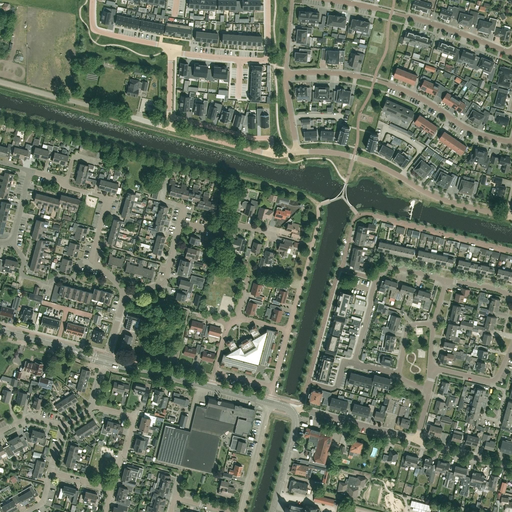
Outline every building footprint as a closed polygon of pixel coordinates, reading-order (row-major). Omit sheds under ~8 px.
[(229,10),(229,11),(239,12),(239,5),(235,5),(236,0),(230,0),(229,10)] [(239,5),(239,12),(248,11),(248,0),(242,0),(242,5),(239,5)] [(259,0),(257,0),(254,0),(254,9),(257,9),(257,10),(263,10),(263,5),(260,5),(259,0)] [(420,1),(418,9),(417,10),(420,11),(420,10),(422,10),(422,11),(425,12),(425,11),(427,3),(420,1)] [(449,7),(447,10),(445,18),(450,20),(452,15),(456,16),(456,15),(458,8),(454,7),(454,8),(449,7)] [(466,9),(458,7),(458,8),(456,15),(460,16),(458,23),(459,23),(459,24),(461,25),(462,24),(464,24),(467,14),(464,14),(466,9)] [(102,18),(101,23),(106,24),(109,24),(110,17),(114,18),(116,9),(111,8),(111,9),(111,12),(104,11),(103,15),(102,15),(103,15),(102,18)] [(306,21),(307,12),(300,11),(299,16),(298,16),(298,20),(299,20),(299,21),(302,21),(301,25),(305,25),(306,21)] [(467,14),(464,24),(467,25),(467,26),(469,27),(470,26),(471,26),(473,19),(476,20),(475,22),(476,22),(478,15),(478,13),(471,11),(470,15),(467,14)] [(329,15),(328,24),(326,24),(325,27),(329,28),(330,25),(334,25),(335,16),(329,15)] [(478,15),(476,22),(478,23),(479,24),(477,30),(479,30),(479,31),(484,32),(486,22),(484,21),(485,16),(478,15)] [(486,22),(484,32),(488,34),(488,33),(490,33),(492,26),(495,27),(497,20),(490,18),(489,22),(486,22)] [(353,19),(351,26),(349,25),(348,33),(352,34),(353,29),(357,30),(359,20),(353,19)] [(362,31),(368,32),(368,34),(371,34),(372,29),(369,29),(370,23),(364,22),(365,21),(364,21),(362,31)] [(166,23),(165,34),(171,35),(173,23),(166,23)] [(185,25),(183,37),(190,38),(192,26),(185,25)] [(298,36),(307,37),(307,33),(312,34),(312,28),(306,27),(306,30),(297,29),(297,33),(298,33),(298,36)] [(508,41),(511,30),(503,28),(503,30),(496,29),(495,35),(501,37),(500,39),(508,41)] [(409,42),(412,33),(411,33),(411,34),(406,32),(404,40),(409,42)] [(414,34),(412,33),(409,42),(416,44),(419,35),(416,34),(416,35),(414,35),(414,34)] [(421,36),(419,35),(416,44),(423,46),(425,37),(423,36),(422,37),(421,37),(421,36)] [(307,37),(298,36),(297,38),(296,38),(296,42),(304,43),(304,46),(310,47),(311,41),(307,40),(307,37)] [(442,52),(445,43),(444,44),(439,42),(437,50),(442,52)] [(445,43),(442,52),(449,55),(452,46),(449,45),(449,46),(447,45),(448,44),(445,43)] [(452,46),(449,55),(454,56),(452,60),(456,62),(459,53),(456,52),(457,48),(452,47),(452,46)] [(332,64),(333,51),(327,50),(327,49),(322,48),(322,56),(326,56),(326,62),(329,63),(328,63),(332,64)] [(307,57),(311,58),(311,50),(305,49),(305,53),(295,52),(295,56),(296,56),(295,60),(302,61),(302,63),(307,63),(307,57)] [(459,53),(456,62),(461,64),(462,63),(464,62),(466,62),(470,53),(464,50),(462,54),(461,54),(459,54),(459,53)] [(340,51),(333,51),(332,64),(337,64),(337,63),(339,63),(339,59),(340,58),(344,58),(345,51),(340,51)] [(360,55),(352,53),(349,65),(352,65),(352,66),(356,67),(356,66),(357,67),(359,60),(363,61),(364,54),(360,53),(360,55)] [(476,55),(470,53),(466,62),(468,63),(469,65),(468,67),(474,69),(477,61),(475,60),(474,59),(476,55)] [(477,61),(474,69),(477,70),(481,68),(484,70),(483,72),(488,60),(487,60),(488,59),(484,57),(483,58),(482,57),(481,61),(480,62),(477,61)] [(488,60),(483,72),(489,74),(489,80),(492,81),(496,68),(493,67),(494,63),(493,62),(494,61),(490,59),(489,60),(488,60)] [(189,78),(190,71),(187,71),(187,67),(188,64),(180,63),(179,75),(185,75),(184,78),(189,79),(189,78)] [(190,71),(189,78),(199,79),(199,77),(201,65),(198,65),(198,64),(194,64),(193,71),(190,71)] [(201,65),(199,77),(205,78),(205,80),(207,80),(209,80),(210,73),(206,73),(207,66),(201,65)] [(210,73),(209,80),(213,81),(213,79),(219,79),(220,67),(219,67),(219,66),(215,66),(215,67),(214,67),(213,74),(210,73)] [(220,67),(219,79),(224,80),(224,82),(229,82),(230,75),(226,75),(226,71),(227,67),(223,67),(220,67)] [(503,68),(501,67),(500,71),(499,76),(500,76),(498,83),(505,85),(509,86),(510,83),(506,82),(507,78),(511,79),(511,75),(511,70),(509,69),(508,68),(505,67),(504,68),(503,68)] [(399,79),(402,70),(397,68),(394,77),(399,79)] [(402,70),(399,79),(404,81),(407,72),(402,70)] [(407,72),(404,81),(409,83),(412,74),(407,72)] [(412,74),(409,83),(414,85),(418,76),(412,74)] [(421,88),(426,90),(430,82),(431,79),(422,75),(420,82),(423,83),(421,88)] [(130,79),(128,88),(128,87),(126,94),(137,97),(138,90),(138,88),(141,89),(146,90),(148,83),(142,81),(142,83),(140,82),(140,81),(130,79)] [(435,84),(430,82),(426,90),(431,93),(435,84)] [(445,88),(440,85),(441,84),(438,83),(437,85),(435,84),(431,93),(436,95),(437,91),(441,94),(445,88)] [(323,99),(323,87),(322,87),(321,86),(318,86),(318,87),(316,87),(316,95),(313,95),(312,101),(319,101),(319,99),(323,99)] [(324,87),(323,87),(323,99),(327,99),(326,102),(333,102),(333,95),(329,95),(330,88),(328,88),(328,86),(325,86),(324,87)] [(297,97),(302,96),(302,99),(307,99),(307,101),(311,101),(310,92),(307,92),(307,87),(296,88),(296,91),(295,91),(295,95),(296,95),(297,97)] [(451,91),(449,90),(445,88),(441,94),(445,96),(442,100),(447,103),(452,95),(449,94),(451,91)] [(495,104),(504,106),(507,94),(503,93),(504,90),(505,90),(499,88),(499,89),(495,104)] [(343,102),(345,90),(344,90),(345,90),(345,89),(341,89),(341,90),(338,89),(337,95),(334,94),(334,101),(337,102),(337,101),(343,102)] [(351,91),(345,90),(343,102),(349,103),(349,105),(352,105),(354,99),(350,98),(351,91)] [(189,98),(181,97),(181,102),(180,102),(180,106),(180,110),(188,111),(188,104),(193,105),(194,92),(190,91),(189,98)] [(454,97),(452,95),(447,103),(451,106),(456,98),(458,96),(456,95),(454,97)] [(459,100),(456,98),(451,106),(456,109),(461,101),(459,100)] [(461,101),(456,109),(461,112),(463,109),(466,111),(471,103),(463,98),(461,101)] [(207,109),(207,101),(204,100),(203,102),(195,101),(194,114),(199,114),(199,113),(203,114),(203,109),(207,109)] [(390,113),(394,103),(387,100),(383,110),(390,113)] [(210,106),(207,117),(214,119),(216,112),(220,113),(222,104),(215,102),(213,107),(210,106)] [(474,121),(480,110),(477,108),(478,105),(473,102),(468,110),(471,112),(471,113),(468,118),(469,118),(468,119),(472,121),(472,120),(474,121)] [(394,103),(390,113),(396,116),(401,106),(394,103)] [(401,106),(396,116),(403,119),(407,109),(401,106)] [(227,123),(228,119),(229,116),(232,116),(234,110),(229,108),(228,111),(222,109),(219,121),(227,123)] [(260,120),(260,125),(260,127),(269,127),(268,127),(268,115),(269,115),(263,115),(263,109),(257,109),(257,120),(260,120)] [(407,109),(403,119),(410,122),(414,112),(407,109)] [(481,110),(480,110),(474,121),(476,122),(476,123),(479,125),(479,124),(480,124),(484,117),(488,120),(490,113),(485,110),(484,113),(480,111),(481,110)] [(246,112),(244,120),(248,120),(248,127),(255,127),(255,120),(256,120),(256,114),(250,114),(250,111),(246,112)] [(497,123),(507,126),(509,118),(502,116),(503,113),(496,111),(494,117),(498,118),(497,123)] [(235,114),(232,124),(235,125),(235,126),(238,127),(240,120),(244,121),(245,115),(241,114),(241,116),(235,114)] [(417,128),(419,126),(424,118),(420,115),(414,123),(417,124),(415,127),(417,128)] [(429,121),(424,118),(419,126),(421,127),(420,130),(422,131),(423,129),(429,121)] [(304,131),(305,140),(311,140),(311,127),(310,119),(302,120),(302,125),(307,124),(307,131),(304,131)] [(433,124),(429,121),(423,129),(428,132),(433,124)] [(438,127),(433,124),(428,132),(430,134),(429,136),(431,137),(438,127)] [(340,132),(335,131),(334,139),(338,140),(338,141),(341,142),(341,141),(343,141),(343,143),(346,144),(350,132),(349,131),(350,128),(343,126),(342,129),(341,129),(340,132)] [(444,142),(449,134),(444,131),(439,139),(444,142)] [(378,139),(378,136),(371,134),(370,137),(366,149),(370,150),(370,149),(372,149),(372,151),(375,152),(375,150),(379,152),(383,145),(378,143),(378,139)] [(453,138),(449,134),(444,142),(448,145),(453,138)] [(20,142),(21,138),(14,136),(13,140),(12,144),(11,149),(14,149),(12,155),(19,157),(21,149),(18,148),(19,142),(20,142)] [(458,141),(453,138),(448,145),(452,148),(458,141)] [(32,145),(32,148),(34,149),(33,156),(40,158),(42,149),(37,148),(39,143),(33,141),(32,145)] [(462,144),(458,141),(452,148),(457,151),(462,144)] [(1,146),(0,150),(0,155),(5,156),(7,150),(10,151),(11,149),(12,144),(8,143),(7,148),(1,146)] [(390,144),(388,143),(387,145),(383,143),(383,145),(379,152),(385,155),(390,144)] [(21,149),(19,157),(26,159),(27,153),(30,153),(32,148),(32,145),(26,144),(25,150),(21,149)] [(393,146),(390,144),(385,155),(391,158),(395,149),(392,148),(393,146)] [(462,144),(457,151),(462,155),(462,154),(464,152),(467,147),(462,144)] [(53,146),(47,145),(46,150),(42,149),(40,158),(46,160),(48,153),(51,153),(53,146)] [(53,145),(53,146),(51,153),(54,154),(52,161),(59,163),(61,154),(57,153),(58,147),(53,145)] [(478,162),(482,150),(480,150),(480,149),(477,148),(476,149),(476,148),(474,155),(470,154),(468,162),(473,164),(474,161),(478,162)] [(61,154),(59,163),(65,165),(68,156),(69,152),(66,151),(67,150),(63,149),(61,154)] [(482,150),(478,162),(482,163),(481,166),(487,168),(490,159),(489,159),(487,158),(486,158),(488,152),(487,152),(488,151),(484,150),(484,151),(482,150)] [(399,164),(406,153),(403,151),(402,153),(399,151),(393,159),(399,163),(398,163),(399,164)] [(406,153),(399,164),(404,167),(409,159),(406,157),(408,155),(406,153)] [(416,161),(419,163),(414,169),(415,170),(415,171),(416,172),(417,172),(419,173),(427,164),(424,162),(426,159),(421,155),(416,161)] [(502,171),(504,172),(508,173),(511,163),(509,162),(511,158),(508,157),(508,159),(501,157),(500,159),(498,159),(498,158),(493,156),(491,162),(497,164),(497,162),(500,162),(499,163),(504,164),(502,171)] [(88,166),(80,164),(79,164),(78,167),(79,167),(78,170),(87,172),(88,168),(93,169),(94,166),(88,164),(88,166)] [(429,166),(427,164),(419,173),(421,175),(421,176),(423,177),(424,177),(429,171),(432,174),(436,168),(432,165),(429,166)] [(448,172),(439,168),(436,174),(439,175),(436,182),(437,183),(437,184),(439,185),(440,184),(442,185),(447,174),(448,172)] [(87,172),(78,170),(77,176),(86,178),(87,174),(91,175),(92,173),(87,172)] [(3,178),(11,180),(13,174),(5,172),(4,176),(0,175),(0,178),(3,179),(3,178)] [(447,174),(442,185),(444,186),(444,187),(446,188),(447,188),(448,188),(450,183),(451,183),(452,182),(455,183),(457,176),(453,174),(451,175),(451,176),(447,174)] [(102,175),(101,179),(98,188),(104,190),(106,181),(103,180),(104,175),(102,175)] [(113,178),(112,182),(110,191),(116,193),(118,184),(114,183),(115,179),(117,179),(117,176),(114,175),(113,178)] [(86,178),(77,176),(75,182),(84,184),(85,180),(90,181),(90,179),(86,178)] [(107,176),(106,181),(104,190),(110,191),(112,182),(109,181),(110,177),(107,176)] [(465,193),(468,181),(463,180),(463,178),(459,177),(457,184),(461,185),(459,191),(460,191),(460,192),(462,193),(463,192),(465,193)] [(3,178),(3,179),(2,182),(0,181),(0,184),(2,185),(2,184),(10,186),(11,180),(3,178)] [(175,196),(178,185),(174,184),(175,181),(170,180),(169,185),(171,186),(169,194),(175,196)] [(468,181),(465,193),(467,194),(468,195),(470,195),(471,194),(472,195),(473,188),(477,189),(479,182),(475,181),(474,183),(468,181)] [(2,184),(2,185),(1,188),(0,187),(0,190),(8,192),(10,186),(2,184)] [(181,186),(178,185),(175,196),(181,197),(184,185),(182,184),(181,186)] [(189,188),(189,191),(187,199),(192,200),(196,185),(194,185),(193,189),(189,188)] [(199,186),(196,185),(192,200),(198,202),(199,199),(200,196),(200,194),(197,193),(199,186)] [(495,196),(503,198),(506,187),(497,185),(495,196)] [(0,190),(0,196),(7,198),(8,192),(0,190)] [(127,192),(126,198),(134,201),(135,197),(139,198),(140,196),(135,195),(127,192)] [(198,202),(197,207),(203,208),(207,193),(204,192),(203,197),(200,196),(199,199),(198,202)] [(40,203),(42,195),(36,193),(34,201),(38,203),(37,206),(40,207),(41,203),(40,203)] [(276,202),(277,196),(269,194),(268,200),(276,202)] [(48,196),(42,195),(40,203),(41,203),(44,204),(43,208),(46,209),(47,205),(46,205),(48,196)] [(52,210),(53,206),(52,206),(54,198),(48,196),(46,205),(47,205),(50,206),(49,210),(52,210)] [(68,209),(71,210),(72,206),(71,206),(73,198),(67,196),(65,205),(66,205),(69,206),(68,209)] [(60,200),(54,198),(52,206),(53,206),(56,207),(55,211),(57,212),(58,208),(59,203),(60,200)] [(79,199),(73,198),(71,206),(72,206),(75,207),(74,211),(76,212),(77,211),(79,212),(80,208),(77,207),(79,199)] [(211,198),(210,202),(208,210),(214,211),(218,199),(215,198),(215,199),(211,198)] [(243,207),(245,208),(244,213),(241,212),(241,213),(251,215),(253,208),(257,209),(259,202),(251,200),(250,205),(247,204),(247,202),(245,202),(243,202),(242,206),(243,207)] [(1,208),(9,210),(10,204),(2,201),(1,206),(0,205),(0,208),(1,208)] [(155,206),(157,207),(156,211),(158,211),(158,212),(166,214),(168,208),(160,205),(161,203),(154,201),(153,204),(156,204),(155,206)] [(271,219),(273,211),(267,210),(267,209),(260,207),(258,214),(259,214),(258,217),(265,219),(265,217),(271,219)] [(289,216),(290,211),(285,210),(284,212),(281,211),(282,208),(277,207),(276,210),(276,209),(274,217),(280,219),(281,218),(285,219),(286,215),(289,216)] [(1,208),(0,208),(0,209),(0,213),(7,216),(9,210),(1,208)] [(131,212),(122,210),(121,216),(125,217),(124,220),(133,222),(133,219),(129,218),(130,214),(134,215),(135,213),(131,212)] [(158,212),(158,211),(156,211),(154,210),(154,212),(158,213),(157,217),(165,219),(166,214),(158,212)] [(157,217),(152,216),(152,218),(156,219),(155,223),(163,225),(165,219),(157,217)] [(113,219),(112,225),(120,227),(121,224),(125,225),(126,223),(132,225),(133,222),(124,220),(124,222),(121,222),(121,221),(113,219)] [(36,220),(35,226),(43,228),(43,227),(44,224),(48,225),(49,222),(45,221),(44,222),(36,220)] [(155,223),(151,222),(150,224),(155,225),(154,229),(158,230),(162,231),(163,225),(155,223)] [(297,231),(299,225),(292,223),(291,225),(288,224),(286,231),(292,233),(291,236),(298,238),(299,232),(297,231)] [(357,226),(357,228),(358,229),(357,231),(367,233),(367,230),(375,231),(376,226),(379,226),(379,224),(376,224),(376,225),(373,224),(369,223),(368,226),(368,227),(359,225),(359,226),(357,226)] [(78,224),(77,227),(76,231),(73,230),(72,232),(75,233),(76,233),(86,235),(87,229),(83,228),(84,225),(78,224)] [(43,228),(35,226),(33,232),(41,234),(41,233),(42,230),(46,231),(47,228),(43,227),(43,228)] [(41,234),(33,232),(32,238),(37,239),(40,240),(41,236),(45,237),(45,234),(41,233),(41,234)] [(76,233),(75,233),(74,237),(71,236),(71,238),(74,239),(84,241),(86,235),(76,233)] [(157,235),(153,234),(152,236),(157,237),(156,241),(164,243),(165,237),(157,235)] [(203,236),(196,234),(195,237),(191,236),(189,242),(198,245),(199,241),(202,242),(203,236)] [(117,239),(109,237),(107,243),(115,245),(116,241),(120,242),(121,240),(117,239)] [(356,237),(355,243),(364,245),(365,241),(369,242),(373,243),(373,241),(365,239),(356,237)] [(243,250),(245,240),(238,238),(238,241),(232,239),(230,246),(236,247),(235,249),(243,250)] [(156,241),(151,240),(151,242),(155,243),(154,247),(162,249),(164,243),(156,241)] [(391,244),(390,252),(396,254),(398,242),(395,241),(395,245),(391,244)] [(68,248),(78,251),(80,245),(70,242),(68,247),(65,246),(65,248),(68,249),(68,248)] [(258,253),(261,244),(254,242),(251,251),(258,253)] [(281,255),(285,256),(286,252),(288,248),(291,248),(292,243),(286,242),(286,245),(280,243),(278,250),(282,251),(281,255)] [(403,247),(401,255),(407,256),(410,245),(407,244),(406,247),(403,247)] [(36,245),(34,251),(42,253),(43,252),(44,249),(47,250),(48,247),(44,246),(44,247),(36,245)] [(161,255),(162,249),(154,247),(150,245),(149,248),(154,249),(153,253),(161,255)] [(196,250),(188,248),(187,247),(186,251),(187,251),(186,254),(189,255),(188,259),(197,261),(198,255),(199,251),(196,250)] [(423,260),(426,247),(425,251),(419,250),(417,258),(423,260)] [(68,248),(68,249),(67,253),(64,252),(63,254),(67,255),(67,254),(77,257),(78,251),(68,248)] [(34,251),(33,257),(41,259),(41,258),(42,255),(46,256),(47,253),(43,252),(42,253),(34,251)] [(271,264),(273,253),(266,251),(264,258),(261,258),(258,269),(261,270),(262,265),(263,265),(264,262),(271,264)] [(353,253),(351,259),(360,261),(361,257),(365,258),(366,256),(362,255),(353,253)] [(114,267),(116,258),(112,257),(112,255),(110,254),(109,256),(110,256),(107,265),(114,267)] [(449,256),(447,265),(453,266),(455,258),(455,255),(449,254),(448,256),(449,256)] [(121,259),(116,258),(114,267),(121,269),(123,260),(124,260),(124,258),(121,257),(121,259)] [(61,264),(71,267),(73,261),(62,258),(61,263),(58,262),(58,264),(61,265),(61,264)] [(0,264),(0,271),(5,273),(5,272),(8,272),(11,260),(5,259),(4,265),(0,264)] [(179,266),(188,269),(189,265),(192,266),(193,263),(190,262),(180,259),(179,266)] [(351,259),(350,265),(354,266),(353,269),(361,271),(362,267),(359,267),(360,263),(364,264),(364,262),(360,261),(351,259)] [(17,262),(11,260),(8,272),(11,273),(11,275),(14,275),(17,262)] [(471,260),(471,262),(469,270),(475,271),(477,264),(478,261),(471,260)] [(39,265),(31,262),(30,268),(38,271),(39,266),(43,267),(43,265),(40,264),(39,265)] [(131,275),(134,265),(129,264),(130,262),(127,262),(126,264),(127,264),(125,273),(131,275)] [(61,264),(61,265),(60,268),(57,268),(56,270),(59,271),(59,270),(69,273),(71,267),(61,264)] [(138,267),(134,265),(131,275),(138,276),(141,265),(139,264),(138,267)] [(143,265),(141,265),(138,276),(144,278),(147,269),(142,268),(143,265)] [(188,269),(179,266),(177,273),(186,275),(189,276),(190,273),(187,272),(188,269)] [(503,266),(502,269),(499,268),(497,276),(497,277),(500,278),(500,277),(503,277),(505,270),(505,266),(503,266)] [(151,270),(147,269),(144,278),(151,280),(153,271),(154,271),(155,269),(152,268),(151,270)] [(180,279),(180,280),(179,280),(178,283),(179,283),(178,286),(188,289),(190,282),(180,279)] [(386,279),(385,282),(381,280),(378,290),(385,292),(386,287),(389,288),(392,281),(386,279)] [(398,283),(392,281),(389,288),(392,289),(391,294),(390,297),(391,297),(390,300),(394,302),(395,299),(398,289),(396,288),(398,283)] [(254,283),(251,294),(256,295),(255,298),(262,300),(262,297),(259,296),(261,285),(254,283)] [(398,289),(395,299),(401,300),(403,293),(406,293),(408,286),(402,284),(401,290),(398,289)] [(61,285),(61,286),(60,290),(59,293),(58,295),(65,296),(67,287),(61,285)] [(414,288),(408,286),(406,293),(409,294),(408,299),(413,301),(415,295),(413,294),(414,288)] [(73,288),(67,287),(65,296),(71,298),(73,288)] [(280,287),(277,301),(273,300),(272,303),(279,304),(279,301),(284,303),(287,292),(285,291),(286,288),(280,287)] [(79,290),(73,288),(71,298),(77,300),(79,290)] [(461,294),(456,293),(455,299),(463,301),(464,297),(468,298),(470,290),(462,288),(461,294)] [(94,289),(93,293),(91,298),(98,300),(100,290),(94,289)] [(85,292),(79,290),(77,300),(83,301),(85,292)] [(106,292),(100,290),(98,300),(104,302),(106,292)] [(191,293),(182,290),(182,293),(177,292),(175,299),(184,301),(185,297),(189,298),(191,293)] [(415,295),(413,301),(412,302),(418,304),(419,302),(421,303),(423,299),(425,292),(419,290),(417,290),(415,295)] [(85,292),(83,301),(89,303),(90,298),(91,298),(93,293),(85,292)] [(106,292),(104,302),(110,303),(113,294),(106,292)] [(337,309),(336,313),(348,316),(354,295),(341,292),(341,295),(340,299),(338,306),(337,309)] [(431,294),(425,292),(423,299),(426,300),(423,308),(428,310),(432,300),(429,299),(431,294)] [(492,297),(491,300),(488,300),(487,298),(484,297),(485,293),(481,292),(479,301),(490,303),(499,305),(500,299),(492,297)] [(12,306),(12,309),(2,306),(0,311),(0,314),(11,318),(13,312),(17,313),(17,312),(18,307),(20,300),(16,299),(14,306),(12,306)] [(262,302),(254,300),(254,303),(249,302),(246,313),(253,315),(256,304),(261,305),(262,302)] [(282,311),(277,309),(278,306),(270,304),(270,307),(274,309),(272,319),(279,322),(282,311)] [(453,305),(452,312),(463,314),(463,311),(460,310),(461,307),(453,305)] [(21,312),(21,313),(20,315),(20,316),(21,317),(20,320),(26,321),(27,318),(30,319),(31,318),(32,316),(31,315),(33,310),(30,309),(29,310),(25,308),(23,308),(22,312),(21,312)] [(384,308),(383,312),(393,315),(391,321),(389,320),(389,321),(399,324),(401,318),(396,316),(397,312),(384,308)] [(488,312),(479,310),(478,313),(487,315),(487,318),(483,318),(482,320),(495,323),(496,317),(487,315),(488,312)] [(463,314),(452,312),(450,318),(458,320),(459,317),(462,317),(463,314)] [(137,321),(138,316),(127,313),(126,318),(127,319),(125,328),(130,330),(133,320),(136,321),(137,321)] [(99,324),(101,316),(95,314),(93,322),(99,324)] [(334,321),(346,324),(348,319),(336,315),(334,321)] [(49,317),(43,316),(40,325),(46,327),(49,317)] [(49,317),(46,327),(52,328),(54,319),(49,317)] [(57,330),(60,320),(54,319),(52,328),(57,330)] [(482,320),(481,320),(480,323),(485,324),(485,327),(486,327),(493,329),(495,323),(482,320)] [(192,321),(190,329),(201,331),(199,336),(203,337),(205,330),(202,329),(203,324),(192,321)] [(334,321),(332,327),(342,329),(344,324),(346,325),(346,324),(334,321)] [(384,326),(383,330),(391,332),(392,329),(397,330),(399,324),(389,321),(387,327),(384,326)] [(474,321),(473,326),(473,328),(478,329),(478,332),(480,333),(480,335),(484,336),(482,342),(490,344),(492,335),(484,333),(485,331),(486,327),(485,327),(474,325),(475,321),(474,321)] [(71,334),(73,324),(68,322),(65,332),(71,334)] [(449,323),(448,330),(456,332),(456,329),(461,330),(461,328),(472,330),(473,327),(473,328),(473,326),(461,323),(460,326),(457,325),(449,323)] [(79,325),(73,324),(71,334),(76,335),(79,325)] [(85,327),(79,325),(76,335),(82,337),(85,327)] [(219,336),(221,329),(210,326),(209,331),(206,330),(204,336),(207,337),(208,333),(219,336)] [(223,354),(220,364),(255,373),(256,370),(257,370),(264,366),(264,365),(267,366),(277,331),(267,329),(266,332),(260,335),(255,326),(249,330),(254,339),(252,340),(251,337),(238,345),(240,347),(238,348),(233,339),(226,343),(231,352),(226,355),(223,354)] [(332,327),(331,332),(341,335),(342,329),(332,327)] [(101,343),(104,333),(94,330),(92,340),(101,343)] [(383,330),(382,334),(384,334),(383,341),(395,342),(396,336),(390,335),(391,332),(383,330)] [(456,332),(448,330),(446,337),(453,339),(453,341),(464,344),(465,340),(460,339),(460,337),(455,336),(456,332)] [(329,340),(339,343),(340,337),(330,334),(329,340)] [(132,337),(124,335),(121,348),(129,350),(132,337)] [(329,340),(327,346),(338,349),(338,348),(337,348),(339,343),(329,340)] [(380,347),(379,350),(388,352),(388,348),(394,349),(395,342),(383,341),(382,347),(380,347)] [(455,344),(453,343),(445,341),(443,348),(452,350),(452,348),(454,349),(455,344)] [(185,347),(183,354),(194,357),(195,352),(198,353),(200,345),(197,344),(196,349),(185,347)] [(486,358),(488,351),(483,350),(484,347),(475,345),(475,349),(473,348),(472,352),(479,353),(478,356),(486,358)] [(327,346),(326,351),(337,354),(338,349),(327,346)] [(204,347),(201,347),(200,353),(203,354),(201,359),(212,362),(214,354),(203,351),(204,347)] [(378,359),(377,362),(381,363),(390,366),(392,358),(385,357),(386,354),(380,352),(378,359)] [(448,355),(442,354),(441,354),(440,357),(441,358),(440,361),(446,362),(447,362),(448,362),(449,360),(453,361),(454,355),(449,353),(448,355)] [(322,360),(323,360),(323,361),(333,364),(333,363),(335,358),(331,357),(324,355),(322,360)] [(477,358),(471,357),(468,356),(467,360),(470,361),(470,363),(475,364),(474,369),(483,371),(485,363),(482,362),(483,361),(477,359),(477,358)] [(321,367),(321,368),(331,370),(332,370),(333,365),(333,364),(323,361),(322,362),(321,367)] [(34,365),(31,364),(26,362),(23,370),(28,371),(32,372),(34,365)] [(34,365),(32,372),(39,375),(42,365),(41,364),(42,363),(37,362),(36,363),(35,363),(34,365)] [(319,373),(319,374),(329,377),(330,376),(331,371),(331,370),(321,368),(320,368),(319,373)] [(350,378),(347,378),(346,385),(348,385),(349,382),(354,383),(357,374),(351,373),(350,378)] [(317,380),(328,383),(330,378),(329,378),(329,377),(319,374),(319,375),(318,375),(317,380)] [(48,380),(40,378),(38,384),(46,386),(48,380)] [(456,398),(454,397),(451,396),(452,393),(447,392),(450,383),(442,381),(439,393),(448,395),(447,400),(452,402),(455,402),(457,403),(458,401),(455,400),(456,398)] [(128,391),(129,386),(121,384),(114,382),(112,390),(118,391),(118,392),(123,393),(123,390),(128,391)] [(135,384),(133,392),(140,394),(140,395),(144,395),(142,402),(146,403),(148,396),(149,390),(146,389),(146,387),(135,384)] [(484,396),(486,390),(477,388),(475,387),(474,390),(471,389),(471,392),(475,394),(484,396)] [(313,389),(309,401),(319,404),(323,392),(313,389)] [(11,392),(3,390),(2,395),(0,394),(0,399),(1,400),(8,402),(11,392)] [(155,390),(155,392),(153,392),(151,400),(153,400),(152,401),(159,403),(158,406),(165,408),(168,398),(162,396),(164,392),(155,390)] [(68,391),(66,392),(73,404),(75,403),(74,401),(77,400),(73,393),(70,395),(68,391)] [(24,404),(27,394),(19,392),(16,402),(24,404)] [(66,397),(64,399),(68,406),(71,404),(71,405),(73,404),(66,392),(64,394),(66,397)] [(180,405),(184,406),(187,407),(189,400),(186,399),(186,400),(179,398),(180,394),(174,392),(173,396),(174,397),(173,402),(180,404),(180,405)] [(411,398),(393,393),(392,394),(386,393),(383,404),(388,405),(386,411),(402,416),(403,414),(405,415),(404,418),(402,418),(402,420),(398,419),(397,425),(408,428),(411,420),(410,420),(411,416),(409,416),(411,407),(408,407),(411,398)] [(44,402),(46,396),(40,394),(39,398),(35,397),(33,407),(39,408),(41,401),(44,402)] [(475,394),(475,397),(472,396),(471,399),(474,399),(482,402),(484,396),(475,394)] [(65,410),(57,398),(55,395),(53,396),(57,403),(55,405),(59,411),(62,410),(62,411),(65,410)] [(59,397),(57,398),(65,410),(66,408),(66,407),(68,406),(64,399),(61,400),(59,397)] [(338,399),(332,398),(329,397),(328,403),(331,403),(330,407),(335,408),(338,397),(338,399)] [(165,425),(157,459),(211,473),(219,440),(221,440),(227,436),(225,432),(228,430),(229,431),(234,433),(242,435),(243,432),(249,433),(254,409),(209,398),(207,408),(196,406),(190,431),(165,425)] [(474,399),(472,405),(481,408),(482,402),(474,399)] [(350,409),(352,403),(343,400),(341,410),(346,411),(347,408),(350,409)] [(446,407),(443,407),(445,402),(437,400),(434,411),(441,413),(441,414),(444,415),(446,407)] [(363,415),(368,417),(370,411),(373,412),(375,405),(369,404),(368,407),(365,406),(363,415)] [(383,405),(381,405),(379,412),(376,411),(374,418),(383,421),(385,413),(386,406),(383,405)] [(472,405),(471,411),(479,413),(481,408),(472,405)] [(471,411),(466,409),(465,412),(470,414),(469,417),(468,416),(466,421),(472,423),(474,418),(478,419),(479,413),(471,411)] [(185,427),(187,418),(188,416),(182,414),(179,425),(185,427)] [(142,417),(140,423),(154,427),(152,426),(153,423),(154,423),(155,420),(156,417),(147,415),(146,418),(142,417)] [(442,416),(439,416),(439,419),(440,419),(440,421),(438,420),(437,424),(437,426),(434,435),(440,436),(443,428),(439,427),(440,425),(441,421),(442,417),(442,416)] [(501,424),(502,424),(505,425),(504,429),(511,431),(511,429),(511,426),(511,422),(511,420),(504,418),(503,421),(502,420),(501,421),(501,423),(501,424)] [(437,424),(438,420),(436,419),(434,426),(431,425),(428,433),(434,435),(437,426),(437,424)] [(93,420),(89,423),(94,431),(98,428),(93,420)] [(111,434),(113,423),(107,421),(106,425),(103,424),(101,433),(106,435),(107,433),(111,434)] [(113,423),(111,434),(111,435),(114,436),(114,437),(120,438),(122,431),(118,430),(120,424),(119,424),(119,423),(115,422),(114,423),(113,423)] [(89,423),(84,426),(89,434),(94,431),(89,423)] [(154,427),(140,423),(139,430),(143,431),(142,434),(151,436),(153,430),(154,427)] [(89,434),(84,426),(80,429),(85,437),(89,434)] [(470,428),(467,427),(465,434),(468,435),(466,443),(471,445),(474,436),(471,435),(472,431),(470,430),(470,428)] [(477,437),(474,436),(471,445),(477,446),(478,442),(480,443),(485,428),(481,427),(481,430),(480,433),(478,432),(477,437)] [(325,463),(333,435),(307,428),(305,436),(309,437),(306,450),(311,451),(309,456),(314,458),(314,460),(315,461),(316,461),(325,463)] [(85,437),(80,429),(75,432),(77,434),(80,439),(80,440),(85,437)] [(36,441),(39,431),(33,430),(31,435),(29,434),(27,431),(24,433),(27,441),(31,442),(32,439),(36,441)] [(462,435),(463,432),(454,430),(454,433),(453,433),(452,439),(460,442),(462,435)] [(39,431),(36,441),(40,442),(40,445),(45,446),(46,439),(44,439),(45,433),(39,431)] [(489,442),(490,435),(484,434),(482,441),(486,442),(485,447),(493,450),(495,442),(490,441),(490,442),(489,442)] [(232,439),(233,440),(231,448),(236,449),(236,450),(243,452),(246,443),(242,442),(243,438),(233,435),(232,439)] [(23,449),(22,448),(28,445),(25,440),(21,442),(18,436),(13,438),(18,447),(19,450),(23,449)] [(147,447),(148,444),(149,438),(144,437),(143,440),(136,438),(135,444),(147,447)] [(511,437),(511,442),(503,440),(500,450),(511,453),(511,437)] [(18,447),(13,438),(8,441),(11,447),(8,449),(11,454),(11,456),(15,454),(14,453),(19,450),(18,447)] [(360,452),(362,443),(353,441),(349,454),(353,455),(354,451),(360,452)] [(68,447),(68,449),(77,452),(78,449),(82,450),(83,448),(75,446),(75,443),(71,442),(70,448),(68,447)] [(147,447),(135,444),(133,450),(140,451),(139,454),(145,456),(147,447)] [(11,454),(8,449),(4,451),(1,445),(0,445),(0,454),(0,455),(5,452),(8,456),(11,454)] [(77,452),(68,449),(67,451),(69,452),(68,455),(80,458),(81,456),(76,455),(77,452)] [(396,461),(398,454),(394,453),(394,451),(390,450),(389,455),(384,454),(382,460),(386,461),(386,460),(392,462),(392,460),(396,461)] [(410,466),(413,456),(407,454),(405,462),(402,461),(401,466),(406,468),(407,465),(410,466)] [(413,456),(410,466),(416,467),(415,472),(418,473),(420,466),(416,465),(418,457),(413,456)] [(425,474),(431,475),(433,466),(430,465),(432,459),(426,457),(423,467),(427,468),(425,474)] [(36,465),(43,467),(45,461),(37,459),(32,458),(32,460),(36,461),(36,464),(36,465)] [(309,464),(327,468),(328,465),(301,459),(300,462),(309,464)] [(75,462),(65,460),(65,461),(66,462),(65,465),(77,468),(79,463),(75,462)] [(441,472),(444,462),(438,461),(435,470),(441,472)] [(36,464),(29,462),(29,465),(32,465),(31,467),(33,467),(33,469),(34,469),(34,470),(42,472),(43,467),(36,465),(36,464)] [(450,464),(444,462),(441,472),(447,473),(446,479),(449,479),(451,472),(448,471),(450,464)] [(310,476),(313,465),(310,464),(309,467),(293,463),(291,472),(310,476)] [(230,469),(229,474),(223,473),(222,477),(231,480),(232,475),(233,475),(233,474),(240,476),(242,467),(235,465),(234,470),(230,469)] [(454,473),(451,472),(449,479),(454,480),(454,481),(455,480),(455,479),(456,476),(459,476),(462,467),(456,465),(454,473)] [(136,477),(138,472),(139,468),(132,466),(131,469),(124,468),(123,474),(131,476),(136,477)] [(462,467),(459,476),(458,480),(462,481),(461,484),(463,485),(464,482),(468,468),(462,467)] [(34,470),(34,469),(33,469),(30,468),(29,470),(34,472),(33,475),(41,477),(42,472),(34,470)] [(470,482),(470,483),(470,485),(475,487),(476,483),(479,473),(473,472),(470,482)] [(158,479),(157,483),(162,484),(164,485),(169,486),(171,480),(167,479),(168,475),(159,473),(157,479),(158,479)] [(479,473),(476,483),(478,484),(478,485),(479,487),(478,490),(484,491),(484,489),(485,486),(486,483),(483,483),(485,475),(479,473)] [(131,476),(123,474),(121,479),(127,481),(126,485),(133,487),(134,487),(135,483),(130,482),(131,476)] [(485,486),(484,489),(488,490),(489,487),(489,486),(495,487),(498,476),(491,475),(489,482),(486,481),(486,483),(485,486)] [(359,486),(364,487),(366,478),(358,476),(358,478),(352,477),(351,480),(346,479),(345,483),(340,482),(338,491),(346,493),(346,492),(348,493),(347,497),(356,499),(359,486)] [(306,494),(308,484),(291,480),(289,490),(306,494)] [(222,481),(220,488),(218,494),(231,497),(231,494),(233,494),(235,488),(228,486),(229,483),(222,481)] [(499,491),(505,492),(508,483),(502,481),(499,491)] [(155,488),(154,492),(162,495),(163,492),(168,493),(169,486),(164,485),(162,484),(157,483),(156,483),(155,487),(155,488)] [(119,487),(118,493),(126,495),(127,492),(131,493),(133,487),(126,485),(125,484),(124,488),(119,487)] [(29,491),(25,493),(29,501),(35,498),(32,493),(35,492),(31,486),(27,488),(29,491)] [(59,487),(58,491),(57,497),(61,498),(61,497),(62,497),(64,496),(65,495),(67,496),(70,487),(64,486),(63,488),(59,487)] [(70,487),(67,496),(70,496),(69,499),(71,502),(75,504),(76,501),(76,502),(77,496),(74,495),(76,489),(70,487)] [(24,493),(23,491),(14,495),(17,501),(20,500),(24,505),(29,501),(25,493),(24,493)] [(80,496),(79,502),(85,504),(88,505),(89,502),(91,493),(86,492),(84,497),(80,496)] [(152,492),(151,497),(153,498),(156,498),(155,503),(164,505),(166,499),(162,498),(162,495),(154,492),(152,492)] [(89,502),(88,505),(90,505),(93,506),(97,507),(98,502),(98,501),(95,500),(96,498),(97,495),(91,493),(89,502)] [(126,495),(118,493),(116,499),(120,500),(119,504),(129,506),(130,501),(125,499),(126,495)] [(17,501),(14,495),(9,498),(11,501),(7,503),(12,511),(17,508),(14,503),(17,501)] [(333,506),(335,500),(316,495),(314,501),(333,506)] [(511,511),(511,502),(508,502),(509,498),(502,497),(501,504),(506,504),(505,511),(509,511),(510,511),(511,511)] [(412,500),(410,506),(413,507),(412,510),(418,511),(427,511),(428,511),(431,511),(432,506),(412,500)] [(10,511),(12,511),(7,503),(4,505),(2,502),(0,503),(0,511),(3,510),(4,511),(10,511)] [(148,506),(147,511),(149,511),(153,511),(154,510),(161,511),(162,511),(164,505),(155,503),(153,508),(150,507),(148,506)]
